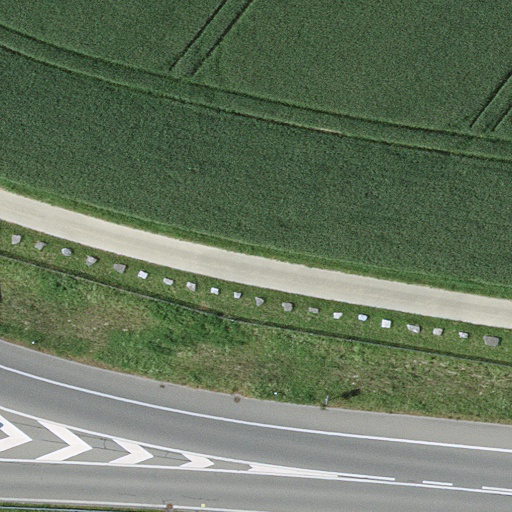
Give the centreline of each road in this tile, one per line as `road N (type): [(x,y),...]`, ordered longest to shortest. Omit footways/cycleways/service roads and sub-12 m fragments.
road 1 (track): [(0,203),(202,259),(511,313)]
road 2 (motorway): [(394,481),(0,385)]
road 3 (motorway): [(394,481),(0,478)]
